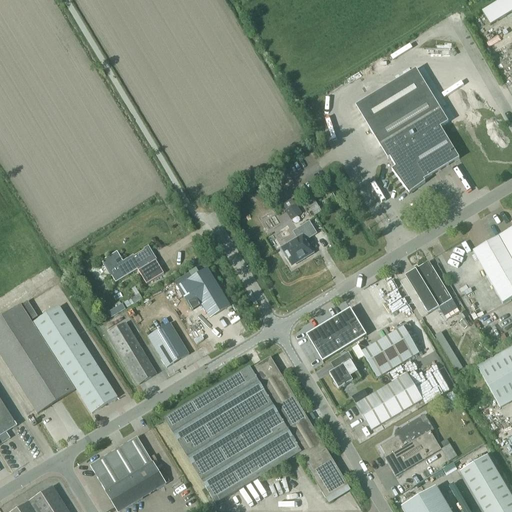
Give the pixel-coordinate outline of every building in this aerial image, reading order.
[(511,0),(499,0),(480,11),(490,29),(511,15),(511,0)] [(415,70),(355,107),(388,160),(390,158),(396,168),(392,171),(409,195),(425,183),(424,181),(459,159),(440,128),(448,123),(415,70)] [(357,103),(381,91),(379,86),(355,99),(357,103)] [(296,204),(295,205),(285,211),(291,221),(303,214),(296,204)] [(309,222),(293,232),(298,239),(282,249),(291,264),(303,257),(304,259),(313,254),(305,241),(316,234),(309,222)] [(493,240),(473,252),(503,305),(511,299),(511,229),(502,235),(493,240)] [(147,285),(164,274),(156,260),(148,248),(145,250),(124,263),(117,252),(102,261),(103,263),(102,263),(103,264),(104,264),(116,283),(138,270),(147,285)] [(430,264),(429,262),(405,276),(406,278),(428,315),(452,300),(430,264)] [(202,305),(210,318),(230,306),(207,268),(177,287),(192,311),(202,305)] [(143,299),(139,294),(131,299),(134,304),(143,299)] [(28,301),(0,319),(0,355),(34,409),(37,414),(74,391),(31,321),(38,317),(28,301)] [(76,337),(58,308),(34,323),(92,414),(116,399),(76,337)] [(119,314),(115,308),(108,312),(112,318),(119,314)] [(307,336),(306,336),(307,336),(323,363),(367,336),(350,309),(307,336)] [(465,319),(460,322),(464,330),(469,327),(465,319)] [(157,375),(126,323),(108,334),(139,385),(140,385),(157,375)] [(170,324),(148,338),(167,368),(189,355),(170,324)] [(404,328),(362,353),(377,379),(419,354),(404,328)] [(436,336),(458,372),(463,369),(460,365),(456,358),(454,355),(450,348),(441,334),(441,333),(436,336)] [(511,402),(511,348),(494,358),(477,368),(500,409),(511,402)] [(251,370),(250,368),(164,419),(165,421),(206,489),(216,505),(299,455),(327,501),(349,488),(342,476),(330,457),(282,378),(270,358),(262,363),(256,367),(251,370)] [(353,384),(361,379),(350,360),(342,365),(343,366),(329,374),(339,390),(352,382),(353,384)] [(423,400),(407,374),(386,387),(356,405),(371,431),(423,400)] [(0,446),(10,440),(6,434),(16,427),(0,402),(0,446)] [(494,411),(488,414),(495,431),(501,428),(494,411)] [(427,421),(428,421),(428,420),(424,422),(421,418),(398,431),(396,430),(394,436),(395,438),(381,447),(387,458),(385,459),(395,477),(441,450),(430,432),(432,428),(427,421)] [(121,511),(166,485),(137,438),(90,466),(117,511),(121,511)] [(450,441),(442,445),(450,460),(458,457),(450,441)] [(511,511),(511,498),(487,456),(458,473),(480,511),(511,511)] [(453,484),(449,487),(457,497),(461,494),(453,484)] [(13,511),(66,511),(51,488),(13,511)] [(448,511),(434,488),(402,506),(405,511),(448,511)]
